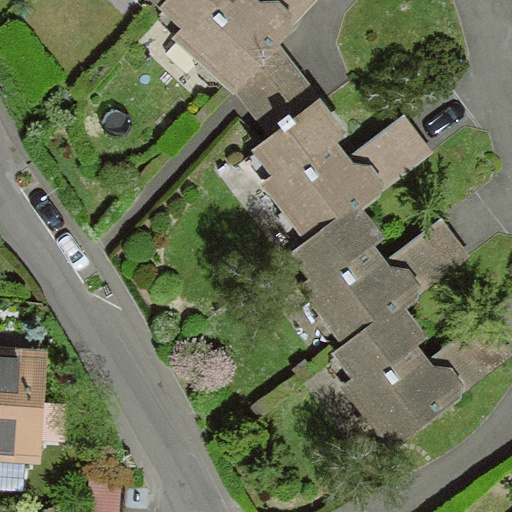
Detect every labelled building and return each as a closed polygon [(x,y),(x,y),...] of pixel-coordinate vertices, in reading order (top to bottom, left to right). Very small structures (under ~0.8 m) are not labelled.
[(154,0),(164,9),(171,0),(154,0)] [(257,0),(171,0),(164,9),(189,33),(183,39),(238,91),(283,44),(324,0),(261,0),(259,2),(257,0)] [(283,44),(238,91),(277,139),(254,157),(317,242),(363,208),(435,155),(409,120),(352,163),(340,146),(351,138),(323,100),(283,44)] [(317,242),(298,256),(317,283),(306,291),(350,350),(407,308),(472,260),(445,223),(387,266),(376,250),(387,241),(363,208),(317,242)] [(511,349),(492,322),(431,367),(419,350),(432,341),(407,308),(350,350),(340,358),(360,385),(351,391),(396,451),(511,365),(511,349)] [(0,459),(46,463),(51,351),(0,348),(0,459)]
